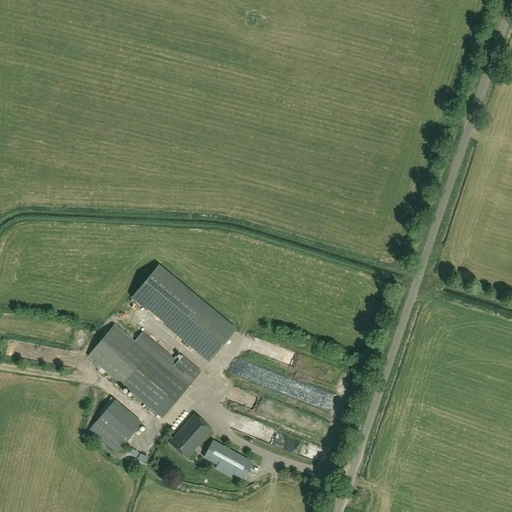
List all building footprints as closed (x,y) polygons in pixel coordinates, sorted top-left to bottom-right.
[(236,329),(162,267),(159,264),(131,298),(209,362),(236,329)] [(154,411),(162,418),(201,372),(182,356),(177,362),(142,333),(134,342),(114,325),(88,356),(154,411)] [(273,358),(287,365),(292,355),(278,348),(273,358)] [(239,357),(233,367),(248,375),(254,366),(239,357)] [(90,429),(117,453),(142,424),(115,400),(90,429)] [(187,458),(212,429),(195,414),(170,443),(187,458)] [(325,434),(328,425),(321,423),(321,425),(311,422),(312,419),(301,416),(299,427),(325,434)] [(279,436),(276,445),(280,447),(285,435),(275,431),(274,434),(279,436)] [(281,445),(288,449),(294,437),(287,434),(281,445)] [(162,435),(156,441),(162,448),(168,442),(162,435)] [(213,442),(205,458),(219,466),(221,462),(235,469),(233,473),(244,478),(252,463),(213,442)]
